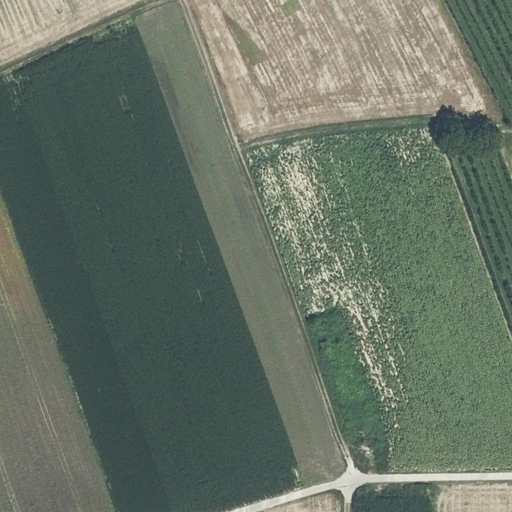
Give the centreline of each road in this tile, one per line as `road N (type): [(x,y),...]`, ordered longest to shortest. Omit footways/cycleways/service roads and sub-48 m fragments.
road 1 (track): [(184,0),(239,137),(349,465),(348,511)]
road 2 (track): [(511,125),(437,113),(239,137)]
road 3 (track): [(244,511),(348,479),(511,477)]
road 4 (track): [(149,0),(0,71)]
